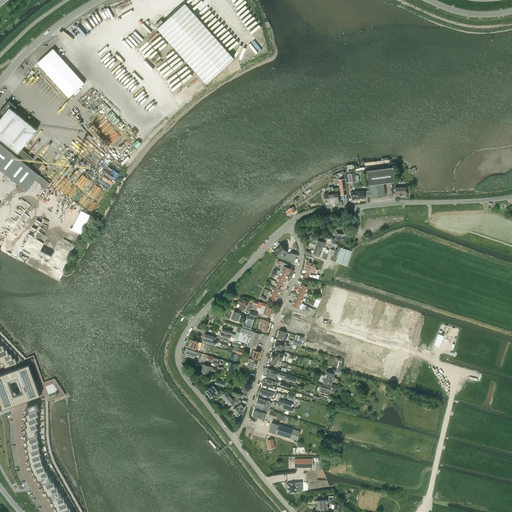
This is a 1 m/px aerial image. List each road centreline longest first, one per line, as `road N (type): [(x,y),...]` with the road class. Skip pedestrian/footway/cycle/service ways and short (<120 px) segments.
road 1 (residential): [(311,325),(406,351),(440,369),(454,393),(421,511)]
road 2 (unclassified): [(233,439),(183,374),(177,352),(197,317),(287,226)]
road 3 (residential): [(233,439),(298,266),(300,247),(287,226)]
road 4 (unclassified): [(287,226),(325,211),(511,196)]
road 5 (tertiary): [(0,82),(55,27),(99,0)]
